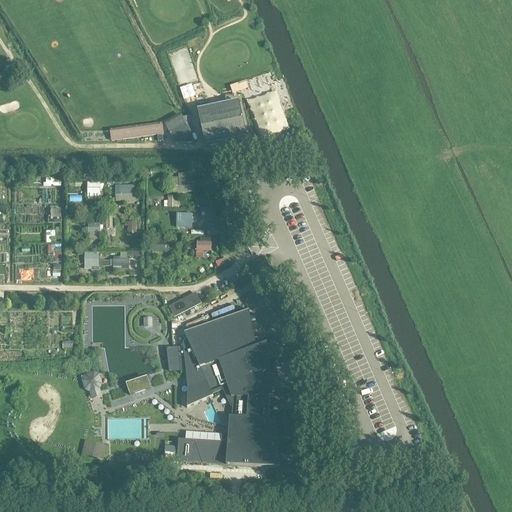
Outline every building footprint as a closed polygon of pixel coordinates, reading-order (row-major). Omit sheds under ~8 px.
[(189,85),(182,88),(185,97),(193,94),(189,85)] [(238,109),(202,117),(208,147),(221,144),(220,138),(244,133),(238,109)] [(195,143),(185,123),(169,132),(175,143),(195,143)] [(110,133),(111,141),(157,135),(162,135),(164,134),(162,126),(110,133)] [(193,178),(178,179),(179,187),(193,186),(193,178)] [(100,185),(87,185),(87,193),(100,193),(100,185)] [(134,187),(120,187),(120,196),(134,196),(134,187)] [(179,207),(179,195),(169,195),(169,201),(165,201),(165,207),(179,207)] [(51,223),(62,223),(62,206),(51,207),(51,223)] [(209,210),(201,212),(208,235),(216,233),(209,210)] [(191,216),(182,216),(182,223),(184,223),(184,228),(193,228),(193,219),(191,219),(191,216)] [(100,224),(88,224),(89,234),(90,239),(98,239),(98,234),(100,234),(100,232),(103,232),(103,226),(100,226),(100,224)] [(210,238),(200,238),(200,243),(196,243),(197,258),(203,258),(203,251),(212,251),(211,243),(210,243),(210,238)] [(167,251),(167,243),(155,243),(155,251),(167,251)] [(99,267),(99,262),(97,262),(98,255),(84,255),(84,269),(91,269),(91,267),(99,267)] [(113,257),(113,269),(129,269),(129,261),(120,261),(120,257),(113,257)] [(247,267),(253,278),(270,270),(264,258),(247,267)] [(179,315),(203,303),(198,295),(175,307),(179,315)] [(187,333),(190,340),(185,342),(186,347),(188,370),(190,389),(189,408),(207,400),(210,399),(215,396),(214,395),(224,390),(232,407),(234,407),(233,417),(231,417),(230,424),(230,427),(229,443),(223,443),(224,434),(187,431),(187,440),(180,439),(178,461),(276,469),(275,470),(286,474),(288,469),(290,462),(283,459),(280,458),(276,420),(269,419),(270,418),(271,398),(271,397),(274,397),(273,392),(276,392),(276,391),(273,392),(273,389),(276,389),(276,386),(276,384),(272,384),(272,382),(275,381),(272,381),(268,337),(256,338),(253,319),(259,318),(259,317),(252,318),(251,311),(187,333)] [(152,318),(144,319),(144,328),(153,328),(152,318)] [(191,330),(204,324),(202,320),(189,326),(191,330)] [(186,347),(169,349),(171,372),(188,370),(186,347)] [(101,385),(98,376),(94,374),(84,377),(82,379),(83,379),(86,389),(89,391),(92,399),(101,396),(99,388),(101,385)] [(147,380),(146,378),(127,385),(127,386),(130,394),(131,395),(150,389),(150,388),(147,380)] [(103,461),(107,447),(85,442),(82,456),(103,461)]
